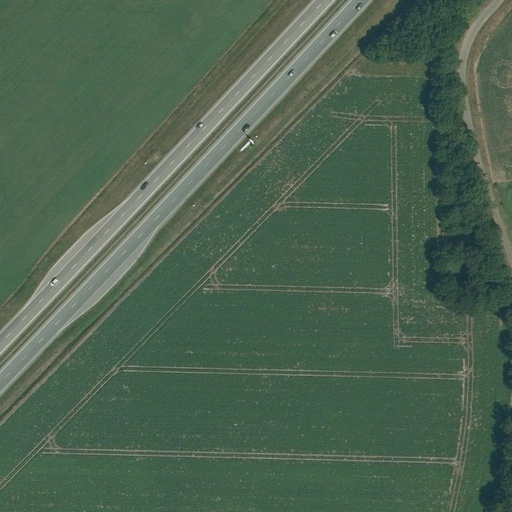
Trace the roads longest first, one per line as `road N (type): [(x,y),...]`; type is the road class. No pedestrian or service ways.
road 1 (trunk): [(0,382),(360,0)]
road 2 (trunk): [(324,0),(0,343)]
road 3 (unclassified): [(511,261),(473,149),(461,69),(466,40),(498,0)]
